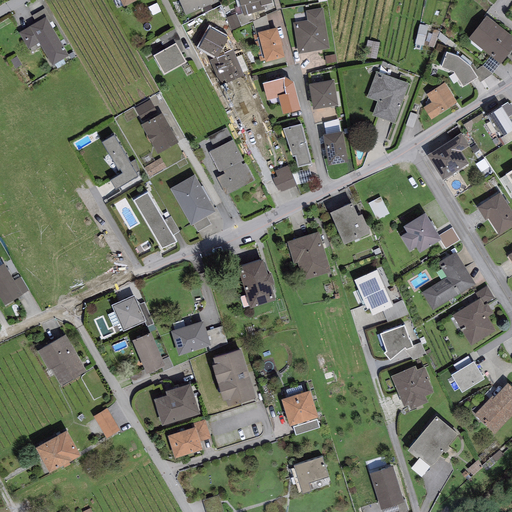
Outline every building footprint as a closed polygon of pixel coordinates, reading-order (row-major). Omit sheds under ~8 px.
[(178,0),(185,16),(212,5),(209,0),(178,0)] [(238,0),(244,16),(265,10),(264,7),(272,5),(271,0),(238,0)] [(214,9),(224,34),(241,27),(236,14),(231,16),(229,11),(224,13),(220,6),(214,9)] [(46,18),(49,24),(52,22),(45,9),(31,16),(36,24),(46,18)] [(308,21),(293,23),(298,54),(329,49),(322,9),(306,12),(308,21)] [(511,37),(486,17),(468,39),(490,56),(500,65),(511,50),(511,40),(511,37)] [(29,28),(19,34),(28,50),(38,44),(52,67),(68,57),(49,24),(46,18),(36,24),(29,28)] [(440,31),(419,25),(415,44),(433,48),(437,39),(440,31)] [(227,37),(211,28),(199,49),(216,58),(209,61),(220,83),(225,81),(227,84),(244,76),(227,37)] [(277,29),(258,34),(258,35),(254,36),(261,62),(264,61),(265,64),(285,58),(277,29)] [(175,30),(159,38),(165,50),(176,44),(179,50),(184,47),(175,30)] [(456,45),(440,31),(437,39),(452,50),(456,45)] [(379,43),(367,41),(364,57),(376,59),(379,43)] [(165,50),(153,57),(164,76),(186,63),(179,50),(176,44),(165,50)] [(458,58),(446,54),(441,69),(453,73),(463,88),(477,79),(469,67),(458,58)] [(461,55),(458,58),(469,67),(472,63),(461,55)] [(500,65),(490,56),(483,66),(493,74),(500,65)] [(477,69),(472,63),(469,67),(477,79),(480,81),(493,74),(483,66),(477,69)] [(408,85),(376,73),(367,98),(378,102),(372,116),(376,117),(394,124),(408,85)] [(285,79),(263,85),(267,101),(278,98),(283,116),(300,111),(293,83),(285,79)] [(333,82),(309,86),(314,110),(338,106),(333,82)] [(445,84),(426,95),(431,104),(423,109),(430,121),(458,104),(445,84)] [(135,109),(142,122),(157,113),(150,100),(135,109)] [(511,115),(511,106),(511,104),(509,106),(507,103),(486,117),(504,145),(511,140),(511,123),(508,118),(511,115)] [(162,114),(141,126),(157,155),(178,143),(162,114)] [(338,120),(324,123),(326,136),(341,133),(338,120)] [(295,157),(298,168),(312,165),(301,125),(283,130),(292,158),(295,157)] [(209,138),(215,151),(233,141),(227,128),(209,138)] [(326,136),(323,137),(329,166),(348,163),(343,133),(341,133),(326,136)] [(461,135),(427,156),(443,181),(469,165),(461,152),(469,147),(461,135)] [(114,137),(103,143),(118,171),(120,170),(122,174),(110,182),(116,192),(121,188),(138,177),(114,137)] [(215,151),(210,153),(220,173),(223,171),(225,175),(217,179),(226,195),(254,181),(233,141),(215,151)] [(161,161),(149,166),(153,175),(165,169),(161,161)] [(288,167),(266,175),(274,195),(296,186),(288,167)] [(307,170),(295,173),(298,186),(311,182),(307,170)] [(195,176),(170,190),(191,226),(194,225),(207,217),(215,212),(195,176)] [(147,194),(134,202),(162,249),(176,243),(172,236),(163,221),(147,194)] [(511,212),(500,194),(477,209),(485,221),(488,219),(499,236),(511,227),(511,212)] [(380,197),(368,203),(377,220),(389,214),(380,197)] [(352,205),(330,214),(344,247),(370,236),(362,216),(358,217),(352,205)] [(441,241),(425,215),(403,228),(407,234),(401,238),(410,252),(416,249),(419,255),(441,241)] [(170,216),(163,221),(172,236),(179,231),(170,216)] [(211,225),(207,217),(194,225),(198,232),(211,225)] [(446,249),(461,242),(454,228),(440,235),(446,249)] [(318,233),(287,243),(294,264),(297,263),(303,282),(331,273),(318,233)] [(475,285),(456,253),(438,264),(447,279),(422,293),(433,311),(475,285)] [(263,261),(238,269),(250,309),(275,301),(271,287),(274,286),(271,275),(267,276),(263,261)] [(4,265),(0,266),(0,298),(5,306),(22,296),(22,295),(14,282),(4,265)] [(378,270),(354,282),(367,310),(369,309),(372,317),(393,307),(378,270)] [(14,282),(22,295),(29,291),(20,278),(14,282)] [(462,302),(466,309),(480,300),(483,305),(493,298),(486,287),(462,302)] [(134,296),(111,307),(123,333),(146,322),(134,296)] [(466,309),(453,317),(471,346),(496,331),(488,318),(493,314),(487,305),(484,306),(483,305),(480,300),(466,309)] [(203,323),(171,333),(179,357),(211,347),(203,323)] [(404,327),(380,335),(386,352),(385,354),(390,362),(404,349),(406,351),(412,348),(410,340),(409,341),(404,327)] [(151,334),(132,342),(147,376),(165,367),(151,334)] [(65,336),(37,352),(49,372),(51,371),(60,387),(86,373),(65,336)] [(241,351),(213,359),(215,365),(212,366),(223,402),(226,401),(228,408),(256,400),(241,351)] [(474,363),(451,376),(462,394),(484,381),(474,363)] [(415,367),(391,377),(404,408),(409,406),(410,410),(428,403),(425,396),(433,392),(428,382),(430,381),(424,367),(416,370),(415,367)] [(332,371),(322,375),(326,386),(336,382),(332,371)] [(190,385),(166,393),(167,397),(153,402),(162,427),(200,415),(190,385)] [(511,416),(511,389),(507,385),(493,399),(491,398),(474,414),(494,435),(511,416)] [(310,392),(281,402),(289,428),(318,419),(310,392)] [(107,409),(93,417),(106,438),(120,430),(107,409)] [(436,418),(408,451),(417,460),(428,469),(457,435),(436,418)] [(190,425),(191,429),(195,428),(200,442),(211,438),(205,420),(190,425)] [(191,429),(168,436),(175,460),(202,452),(200,442),(195,428),(191,429)] [(67,433),(35,450),(49,474),(81,457),(67,433)] [(322,453),(294,462),(303,491),(311,488),(308,480),(328,474),(322,453)] [(417,460),(410,470),(421,478),(428,469),(417,460)] [(393,463),(370,469),(381,506),(404,499),(393,463)]
